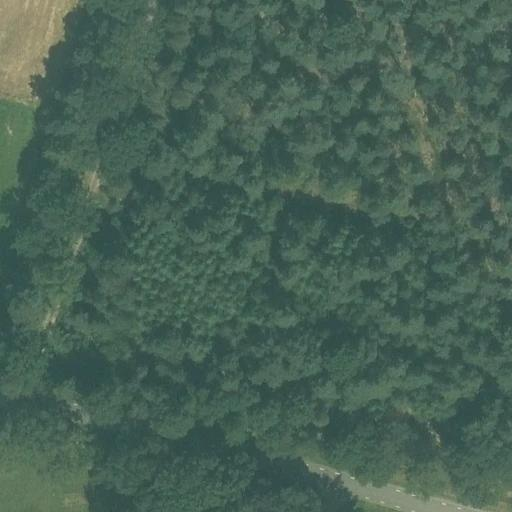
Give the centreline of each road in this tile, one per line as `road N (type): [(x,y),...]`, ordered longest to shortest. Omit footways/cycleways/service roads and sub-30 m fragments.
road 1 (track): [(157,0),(32,397)]
road 2 (tertiary): [(343,486),(0,390)]
